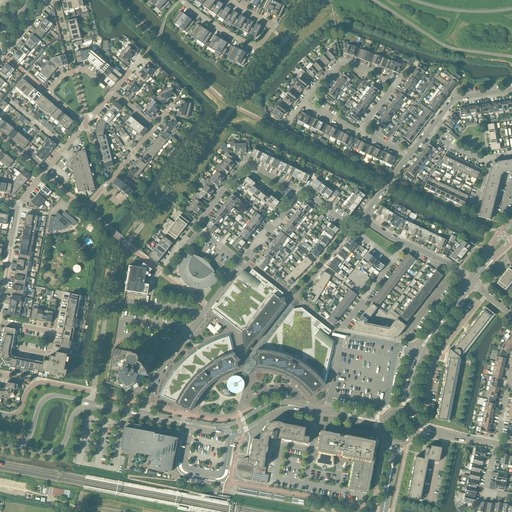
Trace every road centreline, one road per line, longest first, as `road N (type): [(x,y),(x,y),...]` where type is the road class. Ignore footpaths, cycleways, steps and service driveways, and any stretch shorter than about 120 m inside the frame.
road 1 (residential): [(92,402),(112,273),(125,243),(323,0)]
road 2 (residential): [(303,102),(342,60),(393,78),(359,132)]
road 3 (residential): [(229,0),(271,27),(253,49),(180,0)]
road 4 (residential): [(146,404),(170,354),(230,276)]
road 5 (residential): [(197,222),(244,163),(301,190)]
road 6 (residential): [(112,92),(85,69),(61,75),(48,92),(85,122)]
road 7 (unclassified): [(191,426),(183,467),(221,474),(229,432)]
